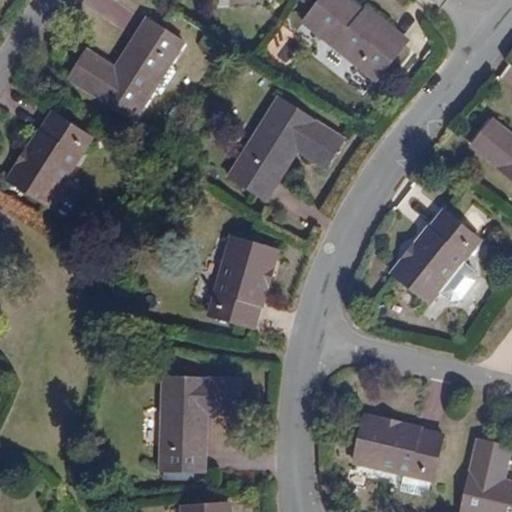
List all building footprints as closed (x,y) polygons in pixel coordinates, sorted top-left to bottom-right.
[(404,42),(351,0),(318,0),(302,21),(377,79),(404,42)] [(88,47),(68,78),(132,120),(182,43),(147,19),(116,66),(88,47)] [(345,138),(281,97),(230,176),(267,199),(299,149),(327,166),(345,138)] [(52,114),(8,180),(48,205),(91,141),(52,114)] [(511,176),(511,131),(494,117),(473,145),(511,176)] [(443,210),(391,274),(429,304),(480,240),(443,210)] [(278,250),(234,237),(211,315),(254,328),(278,250)] [(243,380),(165,377),(161,469),(204,470),(207,410),(243,411),(243,380)] [(448,457),(369,439),(359,484),(437,501),(448,457)] [(511,469),(485,464),(473,511),(511,511),(511,504),(508,504),(511,487),(511,469)]
